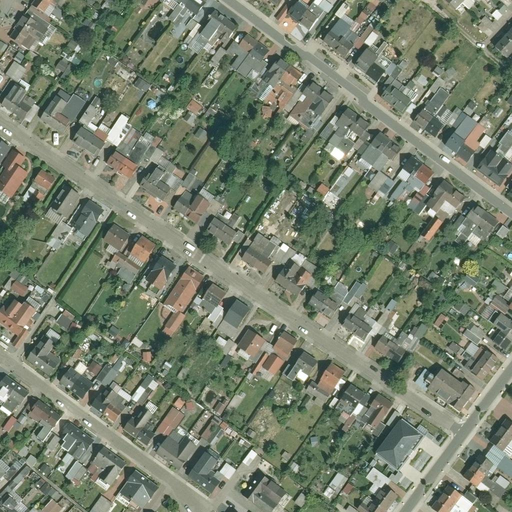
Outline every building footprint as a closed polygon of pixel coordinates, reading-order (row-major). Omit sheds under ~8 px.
[(53,0),(32,0),(45,11),(53,0)] [(103,0),(106,3),(103,6),(106,10),(116,0),(103,0)] [(175,0),(195,15),(205,3),(201,0),(175,0)] [(341,20),(349,8),(343,4),(335,16),(341,20)] [(309,32),(319,19),(301,7),(292,19),(309,32)] [(240,29),(214,9),(205,21),(231,41),(240,29)] [(39,38),(45,30),(24,14),(8,35),(22,45),(32,33),(39,38)] [(476,26),(484,34),(493,25),(484,17),(476,26)] [(503,54),(511,44),(511,18),(491,42),(503,54)] [(355,34),(360,38),(364,32),(359,29),(355,34)] [(356,47),(332,31),(323,43),(347,60),(356,47)] [(260,61),(269,50),(246,32),(237,43),(260,61)] [(219,48),(209,64),(216,68),(226,52),(219,48)] [(388,73),(373,61),(377,57),(366,48),(353,64),(378,85),(388,73)] [(20,64),(24,57),(18,53),(14,60),(20,64)] [(63,73),(68,65),(60,61),(56,69),(63,73)] [(303,79),(280,63),(257,94),(309,131),(332,99),(312,85),(307,92),(298,86),(303,79)] [(443,81),(447,76),(450,79),(456,72),(451,67),(446,74),(438,67),(433,73),(443,81)] [(21,84),(11,78),(0,95),(0,101),(16,111),(22,101),(14,96),(21,84)] [(138,80),(135,87),(146,93),(150,85),(138,80)] [(388,98),(406,111),(416,97),(399,84),(388,98)] [(443,125),(428,112),(447,90),(441,85),(414,118),(435,135),(443,125)] [(66,115),(44,101),(36,112),(59,127),(66,115)] [(192,101),(186,108),(195,115),(201,108),(192,101)] [(370,129),(348,112),(321,147),(343,164),(351,154),(378,175),(370,185),(387,198),(396,186),(381,175),(390,162),(394,165),(402,154),(380,138),(372,148),(367,144),(371,139),(365,135),(370,129)] [(98,157),(108,143),(81,125),(72,139),(98,157)] [(511,126),(494,153),(509,163),(511,157),(511,126)] [(471,146),(449,129),(440,141),(462,157),(471,146)] [(132,181),(151,154),(140,146),(134,155),(122,147),(109,165),(132,181)] [(511,165),(490,151),(476,172),(499,188),(511,169),(511,165)] [(25,157),(15,152),(8,168),(14,171),(5,188),(13,192),(24,169),(20,166),(25,157)] [(173,169),(159,159),(140,185),(161,200),(171,187),(164,182),(173,169)] [(451,221),(465,202),(444,186),(432,201),(426,197),(439,181),(413,162),(401,177),(407,182),(392,203),(402,210),(415,193),(419,196),(412,205),(418,209),(414,214),(420,218),(425,211),(436,219),(420,240),(428,246),(448,219),(451,221)] [(58,178),(47,170),(17,212),(28,220),(58,178)] [(316,193),(325,198),(329,189),(321,184),(316,193)] [(74,197),(62,188),(50,202),(62,212),(74,197)] [(209,211),(180,192),(171,205),(200,224),(209,211)] [(495,219),(470,201),(462,213),(486,231),(495,219)] [(73,225),(63,217),(44,240),(56,250),(73,230),(84,240),(103,217),(88,206),(73,225)] [(231,246),(240,234),(220,220),(212,232),(231,246)] [(121,246),(129,232),(116,224),(108,238),(121,246)] [(502,240),(509,231),(502,226),(496,235),(502,240)] [(134,275),(154,246),(139,236),(127,253),(120,248),(112,259),(134,275)] [(268,277),(283,255),(259,238),(243,261),(268,277)] [(285,256),(310,274),(315,267),(290,249),(285,256)] [(176,266),(161,256),(143,281),(159,292),(176,266)] [(310,283),(283,266),(274,280),(300,298),(310,283)] [(179,317),(204,278),(188,268),(163,307),(179,317)] [(10,291),(18,272),(13,270),(5,288),(10,291)] [(468,272),(460,285),(470,292),(479,279),(468,272)] [(21,284),(25,278),(20,275),(16,280),(21,284)] [(494,281),(491,288),(504,293),(507,287),(494,281)] [(10,291),(24,297),(28,287),(14,282),(10,291)] [(349,304),(358,289),(353,286),(350,291),(338,284),(331,294),(349,304)] [(361,284),(355,298),(360,300),(366,287),(361,284)] [(227,298),(212,287),(198,307),(212,317),(206,325),(233,343),(252,315),(236,304),(227,317),(218,311),(227,298)] [(319,292),(311,304),(338,322),(346,310),(319,292)] [(454,309),(464,317),(469,309),(459,302),(454,309)] [(388,305),(377,325),(386,330),(397,310),(388,305)] [(0,317),(0,320),(20,335),(30,321),(9,306),(0,317)] [(66,329),(75,317),(65,310),(56,322),(66,329)] [(488,322),(492,325),(499,316),(495,313),(488,322)] [(433,325),(441,331),(449,319),(441,314),(433,325)] [(492,345),(504,353),(511,342),(511,322),(502,315),(492,328),(500,334),(492,345)] [(365,343),(373,332),(351,316),(343,327),(365,343)] [(420,322),(411,337),(401,332),(393,345),(412,355),(428,326),(420,322)] [(69,331),(76,335),(80,327),(73,323),(69,331)] [(268,338),(255,330),(241,353),(259,364),(254,372),(263,378),(270,367),(280,373),(299,342),(285,334),(276,347),(284,351),(278,360),(261,350),(268,338)] [(404,353),(381,336),(373,347),(396,364),(404,353)] [(213,348),(226,355),(220,366),(225,369),(232,356),(231,356),(236,345),(219,337),(213,348)] [(458,361),(479,377),(495,355),(477,341),(475,344),(467,338),(461,346),(456,342),(452,349),(462,356),(458,361)] [(59,362),(35,344),(26,356),(50,374),(59,362)] [(151,352),(142,353),(143,362),(151,361),(151,352)] [(317,366),(302,354),(295,363),(291,368),(306,379),(317,366)] [(87,370),(96,376),(102,367),(93,361),(87,370)] [(111,387),(121,364),(116,362),(113,368),(104,365),(97,381),(111,387)] [(456,379),(436,365),(432,372),(420,364),(411,377),(456,407),(471,385),(458,376),(456,379)] [(340,375),(330,367),(313,390),(323,397),(340,375)] [(90,386),(70,369),(61,381),(81,397),(90,386)] [(142,406),(159,384),(148,375),(131,398),(142,406)] [(0,389),(19,404),(27,393),(7,377),(0,386),(0,389)] [(346,413),(362,392),(349,382),(332,403),(346,413)] [(123,409),(102,393),(93,405),(115,421),(123,409)] [(385,402),(373,394),(355,421),(379,438),(386,427),(374,418),(385,402)] [(174,405),(180,409),(184,403),(178,399),(174,405)] [(43,442),(60,418),(39,401),(31,413),(44,423),(35,436),(43,442)] [(220,415),(225,406),(219,402),(214,411),(220,415)] [(157,430),(168,438),(183,415),(172,407),(157,430)] [(395,412),(385,423),(390,427),(399,416),(395,412)] [(511,419),(503,413),(485,437),(499,447),(511,428),(511,419)] [(159,434),(134,415),(125,427),(150,446),(159,434)] [(9,433),(17,420),(12,417),(3,429),(9,433)] [(216,417),(199,436),(212,447),(228,428),(216,417)] [(439,432),(424,422),(416,435),(430,445),(439,432)] [(95,443),(72,426),(64,437),(86,454),(95,443)] [(193,459),(167,441),(158,453),(184,471),(193,459)] [(419,453),(410,446),(386,475),(395,482),(419,453)] [(476,448),(458,473),(473,483),(491,459),(476,448)] [(251,450),(242,463),(248,467),(257,454),(251,450)] [(124,466),(105,451),(98,460),(105,466),(98,475),(110,484),(124,466)] [(76,462),(66,476),(78,485),(88,470),(76,462)] [(224,483),(199,465),(191,477),(216,494),(224,483)] [(276,511),(281,505),(265,493),(273,483),(259,473),(241,497),(261,511),(276,511)] [(323,493),(333,500),(348,479),(339,473),(323,493)] [(156,496),(138,482),(126,497),(144,511),(156,496)] [(39,489),(47,497),(54,490),(46,483),(39,489)] [(347,495),(353,487),(348,484),(343,491),(347,495)] [(435,504),(445,511),(471,511),(474,508),(447,488),(435,504)] [(386,511),(396,500),(384,489),(364,511),(386,511)] [(25,511),(5,493),(0,498),(0,510),(2,511),(25,511)] [(106,511),(112,504),(101,496),(89,511),(106,511)]
